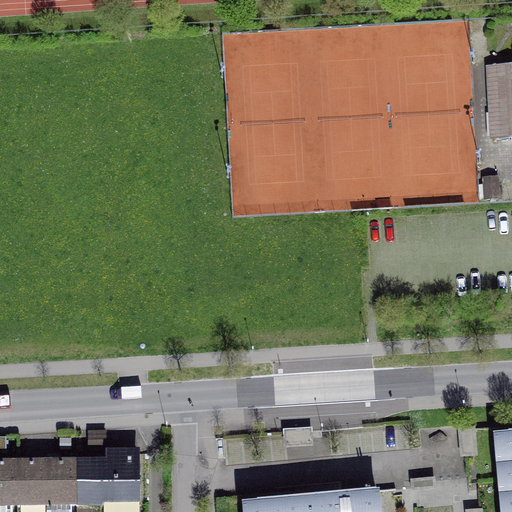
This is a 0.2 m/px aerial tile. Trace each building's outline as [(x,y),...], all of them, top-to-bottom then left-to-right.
[(233,211),(478,201),(471,20),(308,27),(318,40),(334,27),(336,73),(325,89),(325,103),(383,101),(384,124),(364,125),(358,129),(336,114),(336,116),(326,116),(320,124),(330,131),(319,131),(304,120),(303,110),(291,127),(280,127),(280,107),(268,99),(279,90),(264,91),(265,105),(257,111),(239,99),(239,85),(227,71),(233,211)] [(240,65),(235,41),(223,43),(228,68),(240,65)] [(511,137),(511,63),(486,66),(491,139),(511,137)] [(501,200),(499,177),(483,177),(484,201),(501,200)] [(475,428),(458,429),(460,459),(477,458),(475,428)] [(106,431),(87,431),(87,450),(103,449),(103,443),(106,443),(106,431)] [(309,431),(288,432),(288,440),(309,438),(309,431)] [(497,468),(511,466),(511,434),(494,436),(497,468)] [(71,439),(59,438),(59,450),(71,450),(71,439)] [(141,505),(141,449),(106,449),(106,460),(78,460),(78,505),(141,505)] [(17,505),(17,460),(0,460),(0,511),(5,511),(5,505),(17,505)] [(48,505),(48,460),(17,460),(17,505),(48,505)] [(78,505),(78,460),(48,460),(48,505),(48,511),(71,511),(72,505),(78,505)] [(511,511),(511,466),(497,468),(501,511),(511,511)] [(258,511),(383,511),(383,493),(258,503),(258,511)]
